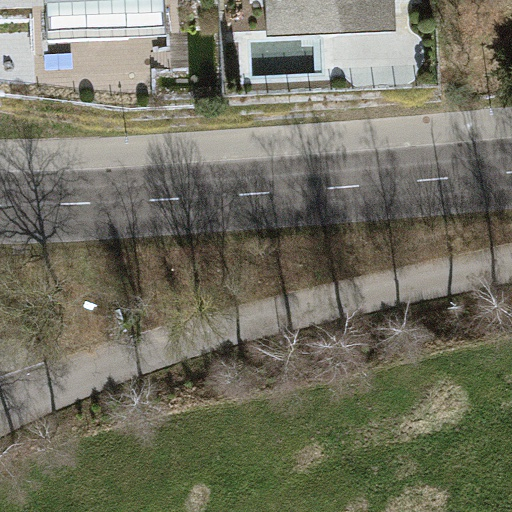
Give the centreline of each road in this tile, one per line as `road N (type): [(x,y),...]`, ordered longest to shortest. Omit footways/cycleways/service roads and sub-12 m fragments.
road 1 (unclassified): [(0,409),(121,368),(511,270)]
road 2 (secondary): [(0,207),(511,173)]
